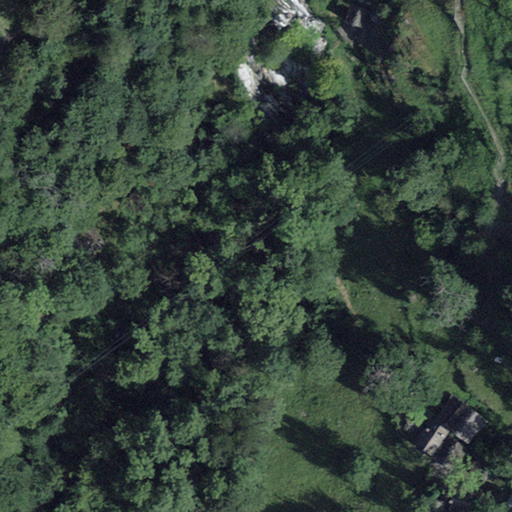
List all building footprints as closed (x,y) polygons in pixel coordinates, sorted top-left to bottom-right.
[(371,13),(353,9),(349,25),(367,29),(371,13)] [(486,423),(462,406),(445,430),(449,433),(469,448),(486,423)] [(445,430),(432,421),(415,445),(432,457),(449,433),(445,430)] [(505,457),(478,449),(470,477),(497,485),(505,457)] [(479,511),(481,504),(456,498),(452,511),(479,511)] [(446,511),(448,507),(424,501),(421,511),(446,511)]
